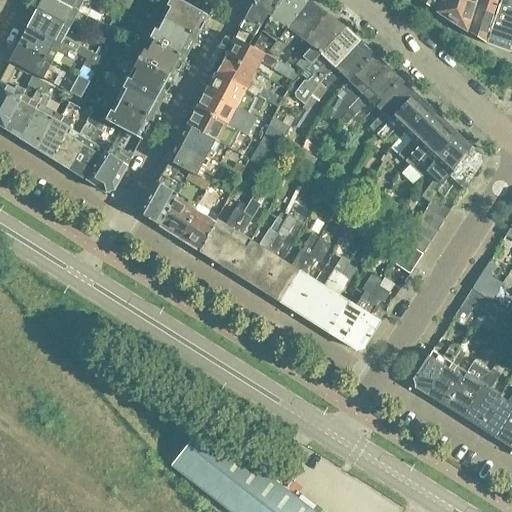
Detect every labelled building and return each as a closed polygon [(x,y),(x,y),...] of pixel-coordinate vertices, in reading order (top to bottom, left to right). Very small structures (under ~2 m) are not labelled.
[(85,22),(87,17),(56,0),(42,0),(37,11),(69,28),(75,17),(85,22)] [(83,0),(56,0),(87,17),(88,16),(99,22),(103,15),(92,9),(82,3),(83,0)] [(170,0),(162,17),(197,36),(204,24),(206,20),(208,15),(203,13),(187,4),(179,0),(170,0)] [(269,51),(309,1),(307,0),(282,0),(272,16),(271,15),(253,47),(266,54),(269,51)] [(272,16),(282,0),(255,0),(253,5),(267,13),(271,15),(272,16)] [(438,12),(441,0),(421,0),(421,1),(431,8),(438,12)] [(468,31),(477,0),(441,0),(438,12),(468,31)] [(487,44),(500,0),(477,0),(468,31),(487,44)] [(511,0),(500,0),(487,44),(488,44),(510,52),(511,50),(511,0)] [(305,41),(327,15),(309,1),(269,51),(277,56),(287,44),(287,45),(296,34),(304,41),(305,41)] [(252,41),(267,13),(253,5),(237,33),(252,41)] [(88,59),(91,52),(74,42),(65,37),(69,28),(37,11),(28,27),(70,50),(70,49),(77,53),(88,59)] [(305,71),(306,69),(345,28),(327,15),(305,41),(312,47),(303,56),(300,54),(294,61),(297,65),(305,71)] [(197,36),(162,17),(161,18),(151,38),(181,54),(186,56),(190,49),(197,36)] [(115,19),(110,27),(117,32),(122,23),(115,19)] [(107,26),(97,43),(108,49),(117,32),(110,27),(107,26)] [(70,50),(28,27),(19,44),(52,61),(58,50),(74,59),(77,53),(70,49),(70,50)] [(306,69),(313,75),(308,81),(304,81),(294,93),(297,96),(296,98),(304,105),(311,96),(312,96),(315,99),(359,42),(345,28),(306,69)] [(274,69),(278,60),(266,54),(253,47),(235,37),(225,55),(255,72),(261,62),(274,69)] [(186,56),(181,54),(151,38),(140,58),(167,73),(175,77),(179,70),(186,56)] [(344,91),(373,55),(359,42),(315,99),(318,101),(341,73),(349,80),(341,89),(344,91)] [(48,68),(52,61),(19,44),(10,61),(55,85),(61,74),(48,68)] [(225,55),(216,72),(265,100),(277,106),(282,98),(250,81),(255,72),(225,55)] [(352,112),(387,68),(373,55),(344,91),(348,94),(342,100),(333,117),(339,123),(342,119),(345,114),(349,108),(352,112)] [(171,85),(175,77),(167,73),(140,58),(129,79),(159,95),(163,98),(171,85)] [(79,76),(90,81),(98,66),(87,60),(85,64),(79,76)] [(296,82),(301,73),(278,60),(274,69),(296,82)] [(0,125),(4,128),(24,92),(26,89),(17,84),(15,87),(7,83),(13,72),(7,68),(0,80),(0,125)] [(345,114),(342,119),(347,124),(356,115),(369,100),(379,108),(401,81),(387,68),(352,112),(349,108),(345,114)] [(265,100),(216,72),(206,90),(249,113),(252,107),(259,111),(265,100)] [(20,138),(44,94),(49,86),(32,76),(27,84),(38,90),(34,97),(24,92),(4,128),(19,137),(20,138)] [(81,97),(90,81),(79,76),(71,91),(81,97)] [(152,118),(159,105),(163,98),(159,95),(129,79),(128,79),(118,99),(152,118)] [(381,136),(414,94),(401,81),(379,108),(383,112),(370,126),(381,136)] [(249,113),(206,90),(197,107),(237,129),(242,119),(245,120),(249,113)] [(36,148),(56,112),(60,105),(49,99),(50,98),(44,94),(20,138),(36,148)] [(381,136),(384,139),(397,125),(406,135),(428,107),(414,94),(381,136)] [(305,105),(302,110),(308,114),(318,101),(315,99),(312,96),(305,105)] [(141,139),(144,134),(145,131),(152,118),(118,99),(106,120),(122,128),(137,136),(141,139)] [(67,130),(80,108),(70,102),(62,116),(56,112),(36,148),(52,158),(64,137),(68,130),(67,130)] [(237,129),(197,107),(187,125),(209,137),(230,148),(239,131),(237,130),(237,129)] [(412,140),(399,154),(408,162),(442,120),(428,107),(406,135),(412,140)] [(301,110),(292,126),(298,130),(308,114),(302,110),(301,110)] [(68,168),(95,129),(102,117),(92,112),(78,136),(68,130),(64,137),(52,158),(68,168)] [(252,138),(261,127),(249,116),(240,127),(252,138)] [(408,162),(422,175),(423,174),(455,133),(442,120),(408,162)] [(285,129),(271,121),(263,136),(277,144),(285,129)] [(229,149),(230,148),(209,137),(187,125),(187,126),(182,136),(181,136),(178,143),(219,166),(229,149)] [(96,147),(101,137),(97,135),(99,132),(95,129),(68,168),(85,178),(105,152),(96,147)] [(437,187),(469,146),(455,133),(423,174),(437,187)] [(247,155),(252,141),(237,135),(232,149),(247,155)] [(263,136),(250,160),(264,168),(277,144),(263,136)] [(280,147),(294,157),(300,149),(285,139),(280,147)] [(219,166),(178,143),(168,160),(180,167),(181,167),(189,172),(201,178),(205,172),(213,176),(219,166)] [(112,190),(134,153),(129,150),(128,152),(113,144),(108,154),(105,152),(85,178),(107,191),(112,190)] [(296,159),(310,168),(320,154),(305,145),(296,159)] [(463,190),(480,164),(481,164),(480,156),(479,156),(469,146),(437,187),(427,200),(431,203),(428,208),(445,219),(451,210),(442,204),(455,182),(463,190)] [(323,156),(313,170),(324,178),(334,164),(323,156)] [(174,178),(180,167),(168,160),(153,187),(173,198),(180,187),(182,182),(174,178)] [(241,176),(246,167),(236,162),(232,170),(241,176)] [(200,178),(201,178),(189,172),(182,182),(180,187),(185,189),(189,182),(204,190),(208,183),(200,178)] [(341,194),(327,183),(323,191),(336,202),(341,194)] [(159,226),(173,198),(153,187),(141,209),(143,216),(159,226)] [(231,271),(249,240),(241,235),(264,198),(256,193),(248,207),(247,207),(215,261),(231,271)] [(179,238),(194,210),(193,210),(173,198),(159,226),(179,238)] [(214,222),(199,251),(215,261),(247,207),(239,202),(225,225),(216,219),(214,222)] [(199,251),(214,222),(194,210),(179,238),(199,251)] [(426,211),(419,221),(437,233),(443,223),(426,211)] [(405,239),(416,221),(400,212),(390,230),(405,239)] [(282,260),(274,255),(296,219),(288,215),(284,222),(282,221),(247,281),(264,291),(282,260)] [(250,241),(249,240),(231,271),(247,281),(282,221),(277,218),(259,246),(250,241)] [(419,221),(413,231),(430,243),(437,233),(419,221)] [(424,253),(430,243),(413,231),(406,241),(424,253)] [(280,301),(307,254),(308,254),(317,239),(310,235),(292,266),(282,261),(282,260),(264,291),(280,301)] [(320,262),(330,245),(318,238),(317,239),(308,254),(307,254),(280,301),(296,311),(314,281),(307,276),(316,260),(320,262)] [(417,263),(423,254),(406,243),(393,264),(409,274),(417,263)] [(340,274),(346,263),(341,259),(334,271),(334,270),(324,287),(314,281),(296,311),(312,321),(340,274)] [(489,275),(495,266),(489,262),(472,289),(488,299),(491,301),(492,299),(499,287),(502,283),(489,275)] [(328,331),(346,300),(339,296),(349,280),(356,269),(348,264),(346,263),(340,274),(312,321),(328,331)] [(377,285),(379,285),(382,281),(371,274),(362,289),(366,291),(356,307),(347,301),(346,300),(328,331),(344,341),(377,285)] [(387,290),(379,285),(377,285),(344,341),(356,349),(364,347),(386,312),(377,306),(380,301),(383,302),(389,292),(387,290)] [(511,295),(511,294),(499,287),(492,299),(505,307),(511,295)] [(488,299),(472,289),(465,300),(481,310),(488,299)] [(481,310),(465,300),(459,310),(475,320),(481,310)] [(498,321),(505,311),(489,302),(483,312),(498,321)] [(475,320),(459,310),(453,319),(469,330),(475,320)] [(428,396),(455,354),(448,349),(442,358),(436,354),(438,349),(435,347),(414,380),(416,388),(428,396)] [(455,354),(428,396),(431,397),(445,406),(466,373),(456,367),(464,355),(457,350),(455,354)] [(463,417),(491,373),(473,362),(466,373),(445,406),(463,417)] [(480,427),(502,392),(501,392),(500,395),(490,388),(499,373),(493,369),(491,373),(463,417),(480,427)] [(497,438),(511,413),(511,394),(507,402),(502,399),(505,394),(502,392),(480,427),(497,438)] [(511,413),(497,438),(511,447),(511,413)] [(171,464),(232,511),(313,511),(273,480),(234,450),(202,425),(171,464)]
